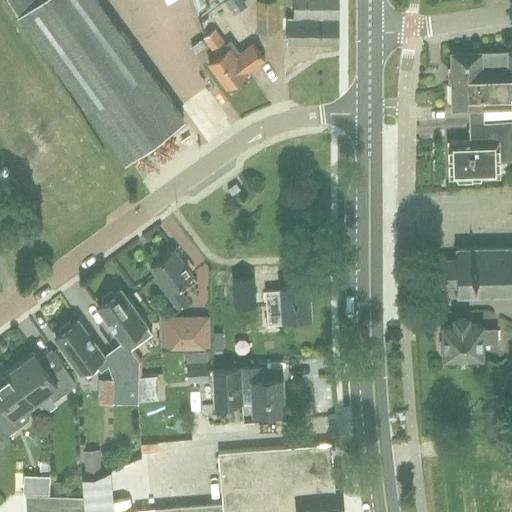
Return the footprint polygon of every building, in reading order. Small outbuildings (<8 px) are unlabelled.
[(36,0),(18,13),(125,160),(184,118),(97,0),(36,0)] [(258,32),(276,31),(275,0),(257,0),(258,32)] [(338,43),(337,0),(293,0),(294,16),(288,16),(288,43),(338,43)] [(225,43),(215,29),(204,37),(217,55),(208,61),(226,86),(265,59),(253,43),(240,52),(230,40),(225,43)] [(511,119),(511,106),(509,50),(508,50),(508,51),(481,52),(481,51),(451,52),(453,108),(483,107),(483,122),(495,121),(495,120),(511,119)] [(511,119),(495,120),(495,121),(496,136),(479,136),(479,140),(449,141),(450,177),(456,177),(460,180),(473,180),(476,176),(501,175),(501,158),(511,157),(511,119)] [(511,244),(456,246),(456,258),(442,258),(442,284),(456,284),(456,296),(511,294),(511,244)] [(177,307),(187,299),(177,285),(193,274),(174,248),(150,266),(160,279),(158,281),(177,307)] [(236,299),(254,298),(253,274),(235,275),(236,299)] [(281,288),(266,289),(268,323),(292,322),(305,321),(305,317),(310,316),(308,283),(281,285),(281,288)] [(104,300),(97,305),(123,340),(124,340),(130,349),(138,343),(132,334),(145,324),(120,289),(114,293),(112,290),(101,298),(104,300)] [(161,317),(161,347),(210,347),(210,314),(166,315),(166,317),(161,317)] [(440,340),(440,353),(444,353),(444,355),(480,354),(480,342),(496,341),(496,329),(479,329),(479,324),(466,324),(465,318),(454,318),(454,325),(443,326),(443,340),(440,340)] [(103,355),(78,319),(71,324),(69,321),(59,328),(61,331),(55,335),(80,371),(94,361),(100,370),(108,364),(102,355),(103,355)] [(123,340),(113,347),(126,366),(126,378),(138,379),(138,377),(139,360),(130,349),(124,340),(123,340)] [(11,368),(35,400),(47,391),(54,400),(75,384),(75,382),(61,363),(49,373),(33,352),(11,368)] [(206,352),(187,353),(188,379),(214,378),(215,396),(215,403),(242,402),(240,367),(239,367),(213,369),(212,369),(207,370),(206,352)] [(261,365),(240,367),(242,402),(253,401),(253,412),(283,411),(281,377),(262,378),(261,365)] [(25,408),(35,400),(11,368),(0,376),(0,398),(5,405),(0,408),(0,424),(7,435),(21,425),(29,419),(30,414),(25,408)] [(113,378),(112,402),(126,402),(126,378),(113,378)] [(126,378),(126,402),(138,403),(138,379),(126,378)] [(325,447),(325,442),(218,451),(222,502),(154,507),(153,501),(136,502),(136,497),(25,492),(26,511),(321,511),(321,498),(328,489),(325,447)] [(121,474),(124,487),(145,481),(142,469),(121,474)]
